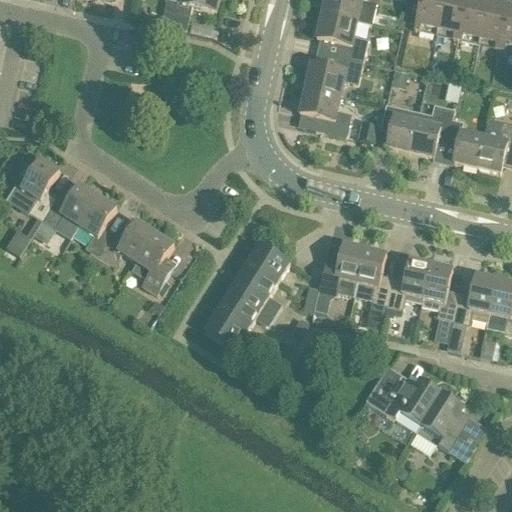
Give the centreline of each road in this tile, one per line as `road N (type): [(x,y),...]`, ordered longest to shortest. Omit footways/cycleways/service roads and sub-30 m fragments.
road 1 (residential): [(252,148),(202,201),(167,204),(80,142),(99,59),(90,36),(21,14)]
road 2 (secondary): [(511,236),(309,193),(262,170),(252,148)]
road 3 (residential): [(511,389),(328,346)]
road 4 (secondary): [(252,148),(280,0)]
